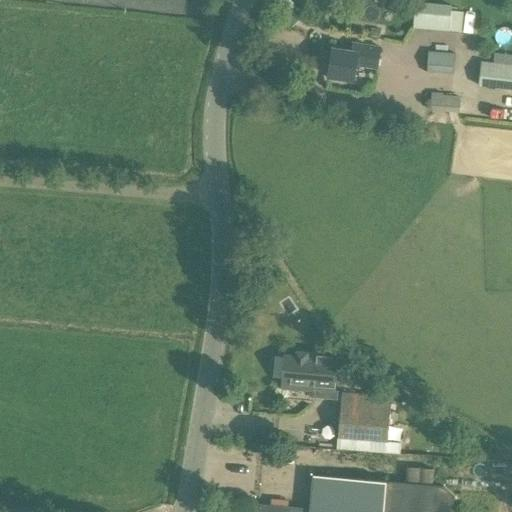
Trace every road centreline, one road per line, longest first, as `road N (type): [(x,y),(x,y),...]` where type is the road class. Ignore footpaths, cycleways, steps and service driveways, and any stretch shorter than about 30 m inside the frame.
road 1 (unclassified): [(184,511),(222,295),(219,77),(244,0)]
road 2 (unknown): [(0,173),(217,181)]
